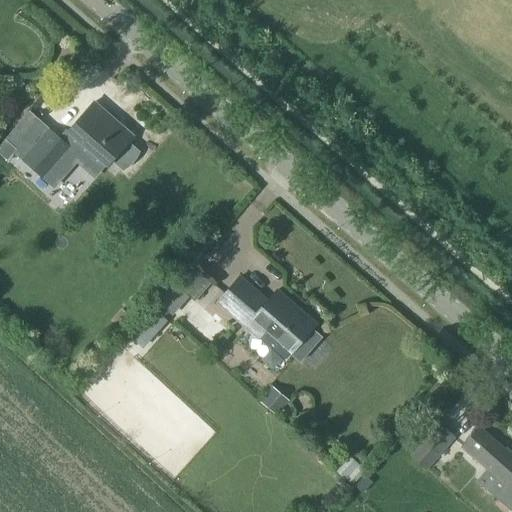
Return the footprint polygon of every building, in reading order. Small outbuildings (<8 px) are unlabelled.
[(92,104),(67,132),(70,135),(62,145),(47,131),(23,158),(47,180),(71,153),(70,152),(79,143),(106,167),(111,161),(122,170),(130,162),(137,153),(126,144),(131,138),(114,123),(112,125),(103,118),(105,115),(92,104)] [(239,278),(216,304),(257,339),(264,332),(290,355),(292,352),(300,359),(316,340),(308,333),(311,330),(297,319),(301,314),(300,313),(298,315),(290,308),(292,306),(275,292),(266,302),(239,278)] [(410,457),(425,470),(453,439),(438,426),(410,457)] [(478,428),(461,448),(462,449),(490,473),(480,484),(476,481),(475,482),(509,511),(511,508),(511,458),(479,430),(479,429),(478,428)] [(330,469),(350,487),(364,472),(344,454),(330,469)]
